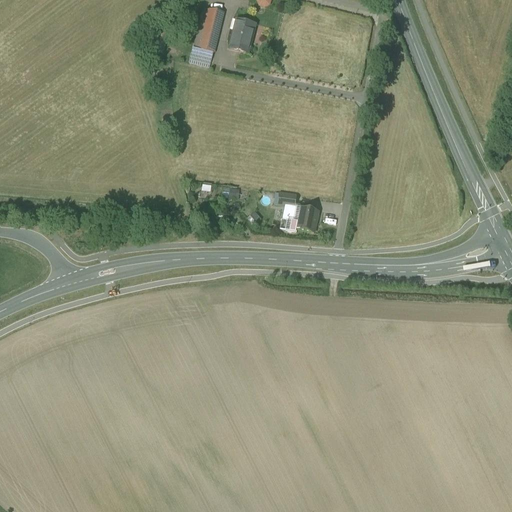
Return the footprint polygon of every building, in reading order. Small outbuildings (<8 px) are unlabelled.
[(223,10),(205,6),(191,60),(210,64),(223,10)] [(237,22),(229,50),(247,54),(251,37),(252,37),(255,27),(237,22)] [(167,39),(150,35),(146,53),(163,57),(167,39)] [(296,197),(279,195),(277,207),(294,210),(296,197)] [(318,214),(300,210),(297,224),(282,221),(279,232),(296,235),(296,232),(314,235),(318,214)]
